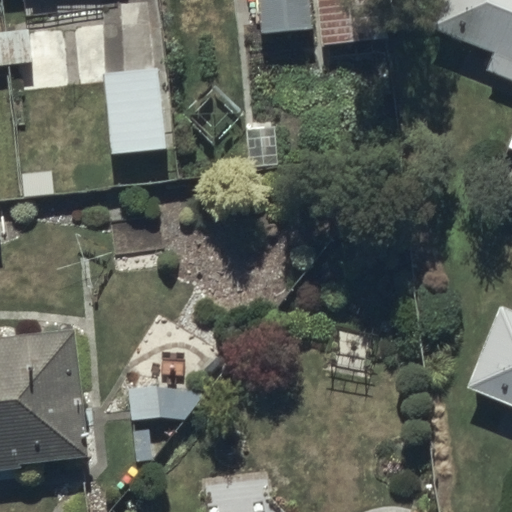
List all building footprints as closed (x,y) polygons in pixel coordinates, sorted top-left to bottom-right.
[(311,0),(259,0),(260,24),(268,24),(271,78),(305,76),(303,20),(312,19),(311,0)] [(511,0),(435,0),(427,22),(466,37),(494,48),(486,66),(511,76),(511,0)] [(0,25),(0,60),(32,59),(31,24),(0,25)] [(161,59),(105,63),(111,147),(167,143),(161,59)] [(511,307),(499,302),(467,383),(511,401),(511,307)] [(0,329),(0,463),(22,461),(21,454),(86,448),(75,321),(0,329)] [(189,382),(131,382),(133,453),(161,452),(160,411),(190,411),(189,382)]
